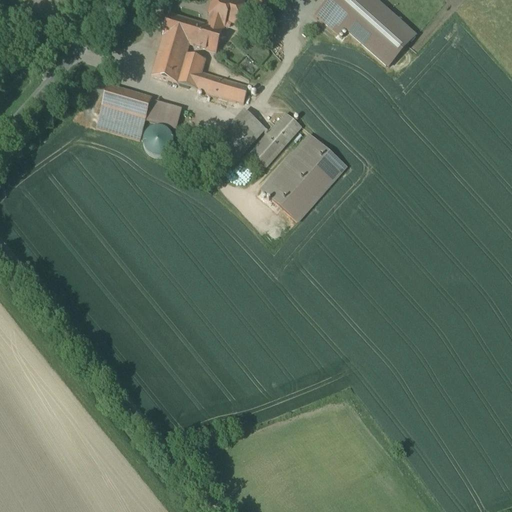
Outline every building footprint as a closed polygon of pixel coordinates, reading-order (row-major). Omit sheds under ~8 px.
[(224,0),(218,0),(213,21),(228,26),(242,30),(249,7),(224,0)] [(421,45),(369,0),(339,0),(319,23),(344,45),(349,39),(393,77),(421,45)] [(230,36),(172,19),(154,81),(247,107),(253,88),(189,71),(195,52),(222,58),(230,36)] [(184,114),(106,92),(96,132),(145,146),(151,124),(179,132),(184,114)] [(268,132),(247,115),(216,152),(237,169),(268,132)] [(305,132),(290,117),(252,157),(268,171),(305,132)] [(171,135),(169,133),(165,132),(160,132),(158,132),(152,136),(150,140),(149,145),(150,149),(151,152),(154,155),(158,157),(163,158),(167,157),(171,155),(174,152),(176,147),(176,143),(174,138),(171,135)] [(351,175),(312,140),(263,195),(301,229),(351,175)]
